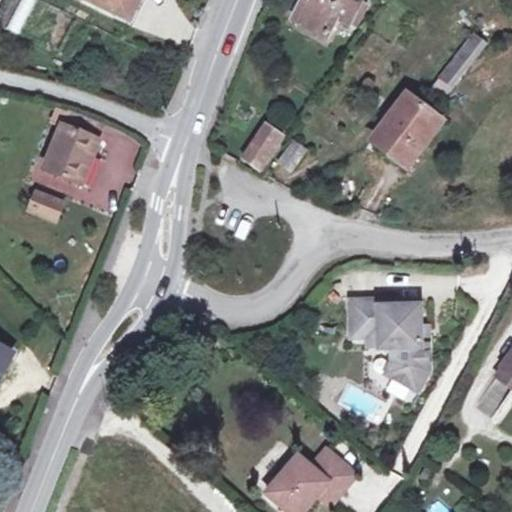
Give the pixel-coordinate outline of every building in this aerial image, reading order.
[(23,36),(35,0),(18,0),(8,31),(23,36)] [(141,0),(90,0),(133,19),(141,0)] [(303,3),(299,11),(334,30),(339,21),(355,29),(367,7),(362,4),(363,0),(315,0),(312,7),(305,3),(303,3)] [(328,40),(334,30),(299,11),(293,22),(328,40)] [(467,30),(436,87),(453,96),(484,39),(467,30)] [(440,124),(406,98),(373,143),(407,169),(440,124)] [(105,126),(73,115),(68,129),(99,141),(105,126)] [(99,141),(68,129),(65,128),(49,175),(85,187),(95,159),(101,141),(99,141)] [(268,128),(246,162),(262,172),(284,138),(268,128)] [(295,141),(279,163),(294,173),(310,151),(295,141)] [(103,162),(95,159),(85,187),(93,190),(103,162)] [(39,198),(33,216),(59,225),(65,207),(39,198)] [(350,301),(352,336),(368,336),(379,336),(379,347),(390,347),(390,361),(386,373),(416,391),(427,372),(427,347),(420,347),(420,327),(420,307),(400,307),(400,301),(350,301)] [(379,336),(368,336),(368,348),(379,347),(379,336)] [(0,384),(14,358),(0,351),(0,384)] [(511,370),(508,367),(500,377),(511,386),(511,370)] [(290,511),(309,511),(322,496),(332,485),(343,495),(358,476),(328,451),(314,468),(302,458),(270,497),(290,511)] [(332,485),(322,496),(334,506),(343,495),(332,485)] [(451,511),(436,500),(426,511),(451,511)]
